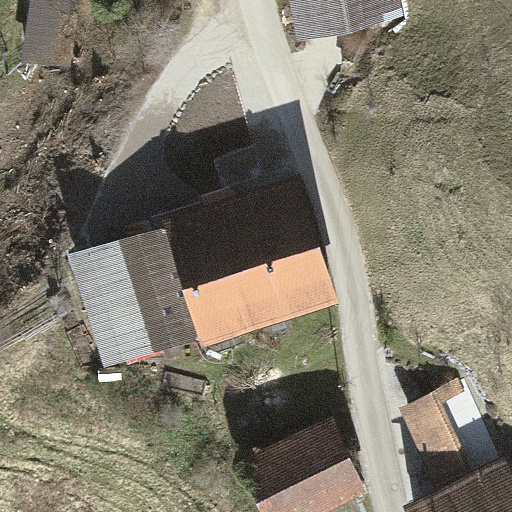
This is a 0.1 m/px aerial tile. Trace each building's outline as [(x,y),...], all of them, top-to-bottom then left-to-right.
[(80,58),(82,0),(34,0),(32,56),(80,58)] [(287,0),(295,36),(406,14),(403,0),(287,0)] [(203,159),(148,141),(117,233),(185,212),(203,159)] [(111,370),(336,299),(297,177),(185,212),(117,233),(72,248),(111,370)] [(401,407),(438,487),(503,457),(466,377),(401,407)] [(336,421),(242,461),(263,511),(324,511),(367,494),(336,421)] [(405,502),(409,511),(511,511),(511,475),(503,457),(438,487),(405,502)]
